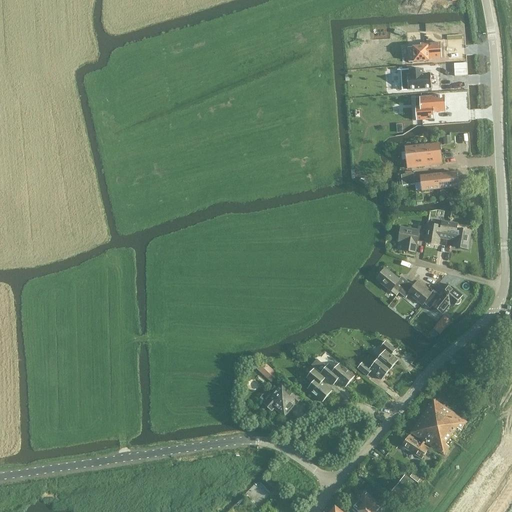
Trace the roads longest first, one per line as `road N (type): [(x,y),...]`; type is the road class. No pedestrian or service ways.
road 1 (tertiary): [(335,486),(258,442),(0,478)]
road 2 (residential): [(335,486),(428,372),(489,316),(504,286)]
road 3 (residential): [(499,163),(492,34)]
road 4 (residential): [(504,286),(499,163)]
